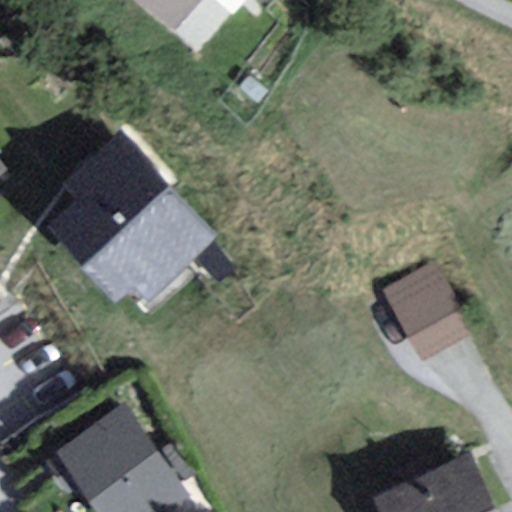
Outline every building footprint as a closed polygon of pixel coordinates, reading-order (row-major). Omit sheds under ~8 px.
[(184,0),(199,12),(208,0),(184,0)] [(134,131),(59,194),(151,305),(226,242),(134,131)] [(0,134),(0,157),(11,147),(0,134)] [(436,262),(391,286),(431,361),(477,336),(436,262)] [(135,416),(71,454),(105,511),(169,511),(186,502),(135,416)] [(498,511),(478,460),(394,493),(401,511),(498,511)]
